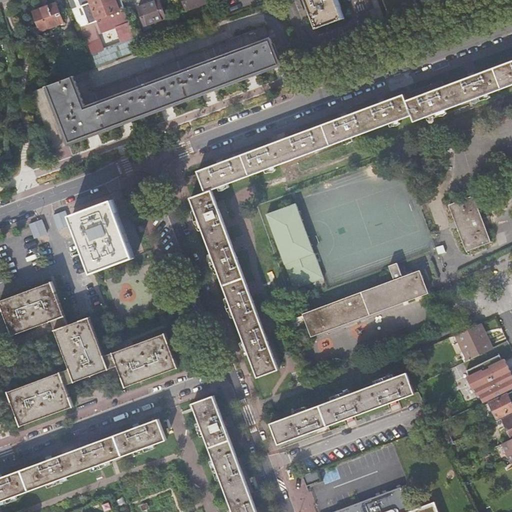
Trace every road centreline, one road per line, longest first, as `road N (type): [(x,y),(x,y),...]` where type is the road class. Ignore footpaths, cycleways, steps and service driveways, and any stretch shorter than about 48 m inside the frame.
road 1 (residential): [(511,25),(153,159)]
road 2 (residential): [(0,452),(228,364)]
road 3 (residential): [(228,364),(153,159)]
road 4 (residential): [(153,159),(0,216)]
road 5 (residential): [(279,511),(228,364)]
road 6 (residential): [(356,0),(364,24),(303,49),(284,0)]
